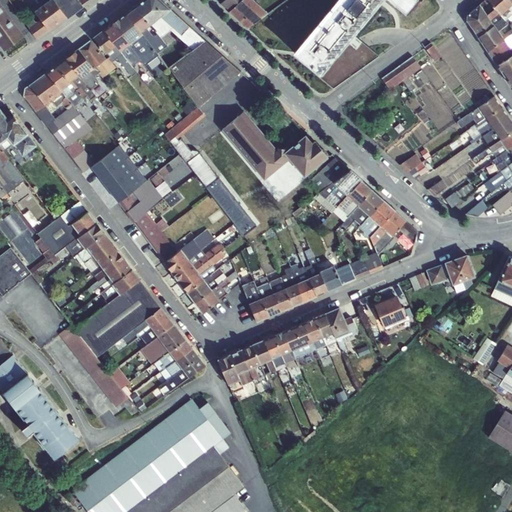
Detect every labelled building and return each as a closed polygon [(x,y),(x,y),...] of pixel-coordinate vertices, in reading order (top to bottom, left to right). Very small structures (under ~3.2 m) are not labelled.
[(49,0),(42,6),(35,11),(36,12),(49,29),(67,16),(54,0),(49,0)] [(82,5),(82,4),(78,0),(54,0),(67,16),(82,5)] [(161,16),(171,8),(160,0),(142,0),(136,5),(151,24),(161,16)] [(223,0),(220,3),(247,28),(268,12),(254,0),(223,0)] [(369,14),(352,0),(336,0),(319,21),(345,43),(353,34),(369,14)] [(352,0),(369,14),(380,0),(352,0)] [(388,0),(406,14),(417,0),(388,0)] [(511,1),(511,0),(487,0),(494,8),(499,13),(500,14),(501,14),(511,4),(511,1)] [(0,44),(4,50),(24,35),(0,2),(0,44)] [(466,20),(471,27),(487,15),(487,14),(480,4),(467,15),(466,20)] [(511,4),(501,14),(505,19),(511,13),(511,4)] [(151,24),(136,5),(126,13),(141,32),(151,24)] [(161,37),(170,29),(194,50),(206,40),(189,25),(171,8),(151,24),(161,37)] [(487,14),(487,15),(490,19),(499,13),(494,8),(487,14)] [(37,38),(49,29),(36,12),(24,21),(37,38)] [(115,21),(131,42),(143,33),(141,32),(126,13),(115,21)] [(490,19),(494,24),(498,31),(501,29),(508,23),(505,19),(501,14),(500,14),(499,13),(490,19)] [(471,27),(478,36),(494,24),(490,19),(487,15),(471,27)] [(131,42),(115,21),(104,30),(116,45),(120,50),(123,48),(128,44),(131,42)] [(345,43),(319,21),(293,52),(320,74),(345,43)] [(161,37),(151,24),(141,32),(143,33),(157,52),(167,45),(161,37)] [(478,36),(487,51),(504,39),(498,31),(494,24),(478,36)] [(511,27),(504,34),(501,29),(498,31),(504,39),(511,32),(511,27)] [(116,45),(104,30),(94,37),(106,53),(116,45)] [(157,52),(143,33),(131,42),(128,44),(144,65),(158,54),(157,52)] [(345,43),(320,74),(318,75),(334,88),(379,56),(353,34),(345,43)] [(106,53),(94,37),(91,39),(113,67),(117,66),(112,61),(106,53)] [(91,39),(79,48),(94,68),(95,67),(102,75),(113,67),(91,39)] [(487,51),(497,64),(511,53),(511,51),(504,39),(487,51)] [(169,68),(199,107),(240,71),(206,40),(194,50),(169,68)] [(425,47),(434,60),(440,55),(431,43),(425,47)] [(116,45),(106,53),(112,61),(118,57),(132,75),(136,71),(137,71),(142,67),(129,50),(125,50),(123,48),(120,50),(116,45)] [(66,57),(78,74),(81,78),(89,71),(94,68),(79,48),(78,48),(66,57)] [(511,53),(497,64),(505,75),(511,70),(511,53)] [(400,65),(409,76),(421,67),(413,56),(400,65)] [(78,74),(66,57),(56,65),(70,81),(78,74)] [(71,82),(70,81),(56,65),(47,72),(62,90),(71,82)] [(382,78),(391,90),(409,76),(400,65),(382,78)] [(89,71),(81,78),(85,82),(92,91),(96,95),(97,97),(100,95),(99,93),(103,89),(99,83),(89,71)] [(62,90),(47,72),(30,85),(30,84),(25,88),(24,95),(36,111),(45,105),(47,103),(48,103),(51,101),(61,94),(60,92),(62,91),(62,90)] [(70,81),(71,82),(84,98),(87,96),(90,100),(96,95),(92,91),(81,78),(78,74),(70,81)] [(62,91),(67,97),(77,110),(82,106),(87,112),(89,115),(94,110),(97,108),(90,100),(87,96),(84,98),(71,82),(62,90),(62,91)] [(36,111),(61,142),(65,148),(77,139),(80,136),(81,137),(92,129),(77,110),(67,97),(62,91),(60,92),(61,94),(51,101),(56,107),(62,103),(67,109),(56,119),(45,105),(36,111)] [(479,106),(486,118),(502,107),(494,96),(487,100),(479,106)] [(475,103),(479,106),(487,100),(485,97),(475,103)] [(182,108),(188,115),(197,108),(190,101),(182,108)] [(477,124),(486,118),(479,106),(457,121),(461,127),(473,119),(477,124)] [(170,141),(172,143),(180,137),(206,115),(199,107),(197,108),(188,115),(176,125),(169,130),(167,132),(165,133),(170,141)] [(502,107),(486,118),(493,128),(509,117),(502,107)] [(97,108),(94,110),(108,128),(112,125),(97,108)] [(37,144),(28,133),(12,114),(7,118),(0,109),(0,142),(8,137),(13,143),(23,155),(37,144)] [(418,113),(423,120),(427,116),(428,116),(423,109),(418,113)] [(264,179),(289,158),(304,176),(328,155),(316,140),(312,143),(305,135),(289,148),(277,148),(277,149),(244,110),(222,129),(264,179)] [(423,120),(428,128),(434,124),(430,119),(429,120),(427,116),(423,120)] [(511,131),(511,121),(509,117),(493,128),(494,129),(501,139),(511,131)] [(494,129),(493,128),(486,118),(477,124),(471,128),(456,139),(461,146),(465,143),(467,146),(483,136),(494,129)] [(165,125),(169,130),(176,125),(172,120),(165,125)] [(416,126),(420,132),(426,127),(421,121),(416,126)] [(501,139),(494,129),(483,136),(487,142),(480,147),(476,141),(466,148),(469,153),(470,153),(473,158),(490,147),(501,140),(501,139)] [(511,146),(511,131),(501,139),(501,140),(507,150),(511,146)] [(8,137),(0,142),(0,145),(4,150),(13,143),(8,137)] [(186,162),(207,187),(219,177),(199,152),(197,150),(195,149),(193,149),(190,149),(180,137),(172,143),(180,154),(186,162)] [(77,139),(65,148),(83,172),(94,163),(77,139)] [(507,150),(501,140),(490,147),(473,158),(478,165),(496,153),(498,155),(507,150)] [(0,145),(0,184),(7,193),(25,179),(8,157),(4,150),(0,145)] [(92,167),(101,178),(128,157),(118,145),(92,167)] [(408,171),(422,162),(416,153),(400,165),(408,171)] [(511,161),(511,155),(511,154),(491,169),(495,175),(505,168),(509,166),(508,165),(511,161)] [(101,178),(110,190),(136,168),(128,157),(101,178)] [(333,183),(350,170),(335,157),(309,181),(319,193),(333,183)] [(442,165),(447,172),(453,168),(448,161),(442,165)] [(511,161),(508,165),(509,166),(505,168),(495,175),(485,183),(479,188),(480,190),(486,186),(491,192),(504,182),(509,187),(511,184),(511,161)] [(173,170),(168,163),(157,171),(163,177),(170,171),(171,172),(173,170)] [(287,165),(276,175),(287,188),(299,179),(287,165)] [(146,181),(136,168),(110,190),(119,202),(146,181)] [(347,194),(361,180),(350,170),(333,183),(347,194)] [(157,174),(149,180),(163,197),(172,190),(165,180),(163,182),(157,174)] [(248,177),(238,186),(250,200),(260,192),(248,177)] [(119,202),(135,222),(148,212),(147,211),(164,198),(163,197),(149,180),(149,178),(146,181),(132,192),(119,202)] [(435,196),(448,187),(443,179),(427,189),(435,196)] [(359,205),(372,189),(361,180),(347,194),(359,205)] [(334,210),(337,206),(347,194),(333,183),(319,193),(316,196),(334,210)] [(459,191),(463,197),(475,189),(471,183),(459,191)] [(370,215),(383,200),(372,189),(359,205),(358,205),(364,210),(369,215),(370,215)] [(499,213),(511,203),(511,202),(511,194),(509,191),(492,204),(499,213)] [(348,217),(358,205),(359,205),(347,194),(337,206),(334,210),(333,211),(344,221),(348,217)] [(381,225),(395,210),(383,200),(370,215),(381,225)] [(478,216),(488,207),(482,200),(466,213),(478,216)] [(80,201),(56,219),(62,227),(70,221),(72,223),(87,211),(80,201)] [(369,215),(358,205),(349,215),(348,217),(353,222),(355,220),(361,225),(369,215)] [(301,206),(293,212),(296,216),(304,210),(301,206)] [(30,210),(23,215),(32,227),(39,222),(30,210)] [(398,228),(406,220),(395,210),(381,225),(386,230),(392,235),(393,234),(398,228)] [(87,211),(72,223),(81,235),(97,222),(88,211),(87,211)] [(156,223),(148,212),(135,222),(149,241),(162,231),(169,226),(163,218),(156,223)] [(382,235),(386,230),(381,225),(370,215),(369,215),(361,225),(359,227),(364,231),(365,236),(370,237),(374,244),(382,235)] [(294,216),(286,220),(288,226),(297,222),(294,216)] [(70,221),(62,227),(56,219),(37,233),(41,237),(55,255),(77,237),(81,235),(72,223),(70,221)] [(406,220),(398,228),(414,242),(416,231),(406,220)] [(81,235),(77,237),(85,248),(86,247),(105,233),(97,222),(81,235)] [(189,259),(201,249),(215,238),(207,228),(181,249),(189,259)] [(386,230),(382,235),(389,242),(395,235),(393,234),(392,235),(386,230)] [(149,241),(165,261),(177,251),(162,231),(149,241)] [(266,241),(276,237),(274,231),(264,236),(266,241)] [(93,256),(112,242),(105,233),(86,247),(93,256)] [(41,237),(35,242),(50,259),(55,255),(41,237)] [(55,255),(50,259),(54,264),(70,252),(73,256),(77,253),(85,248),(77,237),(55,255)] [(118,250),(112,242),(93,256),(100,264),(118,250)] [(196,269),(224,247),(221,243),(217,245),(206,254),(201,249),(189,259),(196,269)] [(0,255),(0,292),(2,295),(31,273),(29,270),(10,247),(0,255)] [(84,262),(91,258),(93,256),(86,247),(85,248),(77,253),(84,262)] [(204,279),(215,271),(211,266),(213,265),(228,252),(224,247),(196,269),(204,279)] [(173,272),(189,259),(181,249),(177,251),(165,261),(173,272)] [(107,273),(125,259),(118,250),(100,264),(104,269),(107,273)] [(364,257),(370,272),(383,267),(377,252),(364,257)] [(450,275),(453,284),(471,278),(475,276),(467,254),(445,262),(450,275)] [(382,257),(384,263),(390,260),(388,255),(382,257)] [(93,256),(91,258),(97,266),(100,264),(93,256)] [(320,273),(320,271),(317,264),(314,256),(309,258),(311,266),(305,268),(309,277),(320,273)] [(334,265),(335,268),(339,267),(335,256),(317,264),(320,271),(334,265)] [(499,280),(511,285),(511,257),(510,256),(499,280)] [(349,263),(356,278),(370,272),(364,257),(349,263)] [(125,259),(107,273),(110,277),(114,282),(132,268),(125,259)] [(179,280),(196,269),(189,259),(173,272),(179,280)] [(32,273),(45,263),(43,260),(29,270),(31,273),(32,273)] [(450,275),(445,262),(438,265),(443,278),(450,275)] [(45,263),(32,273),(38,281),(42,278),(39,274),(48,267),(45,263)] [(218,284),(227,277),(223,271),(228,268),(224,263),(219,267),(215,271),(204,279),(212,289),(218,284)] [(339,267),(335,268),(342,284),(356,278),(349,263),(339,267)] [(281,277),(286,288),(296,283),(293,271),(291,264),(286,266),(287,268),(286,269),(288,274),(281,277)] [(320,273),(328,290),(342,284),(335,268),(334,265),(320,271),(320,273)] [(296,283),(309,277),(305,268),(305,267),(293,271),(296,283)] [(132,268),(114,282),(112,283),(120,294),(140,279),(132,268)] [(415,290),(439,280),(434,268),(409,278),(415,290)] [(104,269),(95,275),(98,280),(107,273),(104,269)] [(196,269),(179,280),(187,292),(204,279),(196,269)] [(212,289),(219,299),(227,293),(230,291),(226,285),(238,276),(235,270),(227,277),(218,284),(212,289)] [(91,286),(94,290),(110,277),(107,273),(98,280),(91,286)] [(309,277),(317,295),(328,290),(320,273),(309,277)] [(257,287),(260,299),(274,293),(269,282),(267,276),(260,279),(262,285),(257,287)] [(281,277),(269,282),(274,293),(286,288),(281,277)] [(296,283),(304,301),(317,295),(309,277),(296,283)] [(471,278),(453,284),(456,291),(464,288),(464,286),(472,283),(471,278)] [(46,290),(52,287),(49,279),(43,281),(46,290)] [(75,328),(97,356),(122,337),(145,319),(161,307),(140,279),(120,294),(108,303),(75,328)] [(195,302),(212,289),(204,279),(187,292),(195,302)] [(253,280),(242,285),(244,292),(249,303),(260,299),(257,287),(253,280)] [(511,285),(499,280),(495,287),(492,294),(511,303),(511,285)] [(112,283),(100,292),(108,303),(120,294),(112,283)] [(286,288),(293,305),(304,301),(296,283),(286,288)] [(274,293),(282,310),(293,305),(286,288),(274,293)] [(212,289),(195,302),(203,312),(219,299),(212,289)] [(260,299),(267,317),(282,310),(274,293),(268,295),(260,299)] [(374,304),(384,326),(406,317),(406,316),(397,295),(374,304)] [(256,300),(249,303),(257,321),(267,317),(260,299),(256,300)] [(145,319),(151,327),(167,315),(161,307),(145,319)] [(333,332),(335,336),(349,330),(345,319),(340,307),(326,313),(333,332)] [(325,336),(333,332),(326,313),(316,317),(325,336)] [(158,336),(174,323),(167,315),(151,327),(158,336)] [(406,317),(384,326),(386,329),(409,319),(408,315),(406,316),(406,317)] [(345,319),(349,330),(335,336),(337,340),(340,348),(341,351),(347,349),(342,338),(357,331),(351,316),(345,319)] [(324,336),(325,336),(316,317),(305,322),(314,340),(324,336)] [(138,337),(140,336),(151,327),(145,319),(122,337),(126,342),(136,335),(138,337)] [(303,345),(313,341),(314,340),(305,322),(295,326),(303,345)] [(186,339),(174,323),(158,336),(169,351),(186,339)] [(71,324),(59,334),(116,406),(128,397),(121,388),(109,373),(97,356),(75,328),(71,324)] [(293,349),(294,348),(302,345),(303,345),(295,326),(284,331),(293,349)] [(147,343),(158,336),(151,327),(140,336),(147,343)] [(380,329),(375,331),(378,340),(384,338),(380,329)] [(281,354),(293,349),(284,331),(274,335),(281,354)] [(337,340),(335,336),(333,332),(325,336),(324,336),(330,352),(340,348),(337,340)] [(421,338),(428,343),(433,338),(426,332),(421,338)] [(463,343),(469,347),(476,336),(470,332),(463,343)] [(272,358),(281,354),(274,335),(264,339),(272,358)] [(169,351),(158,336),(147,343),(147,344),(142,347),(155,362),(160,359),(170,352),(169,351)] [(320,358),(330,352),(324,336),(314,340),(313,341),(316,349),(320,358)] [(473,358),(483,364),(497,343),(487,337),(473,358)] [(34,430),(54,457),(79,438),(14,356),(2,340),(0,338),(0,387),(15,407),(28,424),(22,429),(27,435),(34,430)] [(193,348),(186,339),(169,351),(170,352),(176,360),(193,348)] [(272,358),(264,339),(252,344),(261,363),(265,361),(272,358)] [(312,351),(316,349),(313,341),(303,345),(302,345),(306,353),(312,351)] [(261,363),(252,344),(241,349),(249,368),(255,365),(261,363)] [(511,346),(508,344),(497,362),(509,370),(502,381),(509,385),(511,387),(511,346)] [(294,348),(299,356),(306,353),(302,345),(294,348)] [(368,345),(357,350),(359,356),(370,352),(368,345)] [(199,356),(193,348),(176,360),(182,368),(199,356)] [(301,363),(299,356),(294,348),(293,349),(281,354),(285,363),(292,359),(295,366),(301,363)] [(248,368),(249,368),(241,349),(230,353),(218,359),(229,384),(239,379),(237,373),(248,368)] [(316,360),(320,358),(316,349),(312,351),(316,360)] [(301,363),(316,360),(312,351),(306,353),(299,356),(301,363)] [(160,359),(155,362),(154,363),(160,372),(166,368),(176,360),(170,352),(160,359)] [(281,354),(272,358),(275,366),(276,369),(282,380),(286,378),(280,364),(285,363),(281,354)] [(199,356),(182,368),(189,377),(206,365),(199,356)] [(275,366),(272,358),(265,361),(270,372),(276,369),(275,366)] [(160,372),(167,380),(182,368),(176,360),(166,368),(160,372)] [(248,368),(253,379),(255,383),(267,378),(261,363),(249,368),(248,368)] [(121,388),(129,382),(118,366),(109,373),(121,388)] [(160,389),(164,395),(189,377),(182,368),(167,380),(159,386),(161,388),(160,389)] [(248,368),(237,373),(239,379),(242,384),(253,379),(248,368)] [(509,385),(502,381),(502,379),(495,375),(488,386),(495,390),(499,384),(507,389),(509,385)] [(131,395),(136,402),(140,399),(136,392),(131,395)] [(208,511),(244,485),(219,453),(228,446),(222,438),(231,432),(216,412),(216,411),(208,402),(199,408),(192,398),(73,490),(64,495),(73,506),(77,506),(82,502),(89,511),(208,511)] [(136,404),(141,411),(147,407),(142,400),(136,404)] [(306,408),(310,418),(317,414),(313,404),(306,408)] [(511,413),(505,409),(488,437),(511,451),(511,413)]
